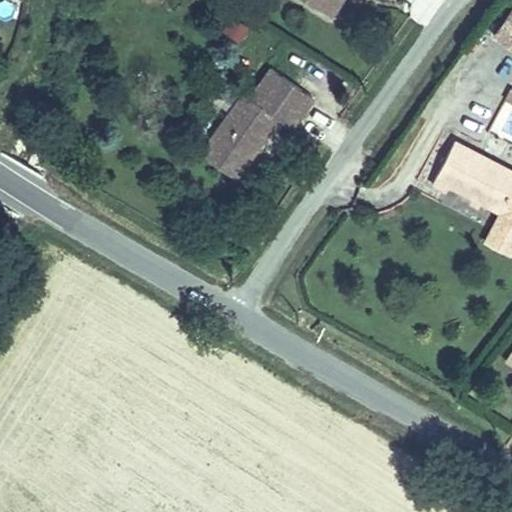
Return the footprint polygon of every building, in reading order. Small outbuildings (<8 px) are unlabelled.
[(296,0),(328,20),(341,0),(296,0)] [(341,0),(328,20),(338,27),(354,0),(341,0)] [(0,19),(11,20),(13,2),(0,1),(0,19)] [(511,49),(511,11),(494,37),(511,49)] [(212,170),(247,193),(290,127),(303,135),(321,107),(280,81),(260,112),(252,107),(212,170)] [(509,183),(447,147),(422,192),(437,200),(440,194),(487,221),(509,183)] [(511,346),(501,364),(511,370),(511,346)]
